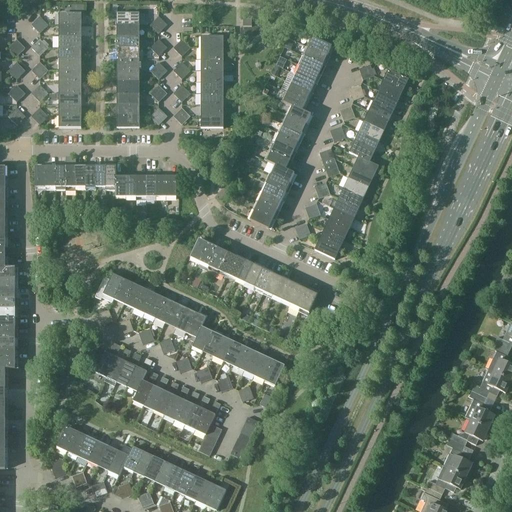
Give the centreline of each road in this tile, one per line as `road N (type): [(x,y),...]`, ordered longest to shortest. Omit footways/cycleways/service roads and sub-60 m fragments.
road 1 (secondary): [(497,70),(297,511)]
road 2 (secondary): [(322,511),(511,101)]
road 3 (residential): [(222,455),(242,408),(77,321),(37,316)]
road 4 (residential): [(275,256),(358,59)]
road 5 (residential): [(37,316),(20,154)]
road 6 (residential): [(26,469),(37,316)]
road 7 (residential): [(275,256),(209,221),(190,169),(172,157)]
road 8 (residential): [(172,157),(28,155)]
road 9 (residential): [(171,13),(172,157)]
road 10 (residential): [(26,15),(28,155)]
